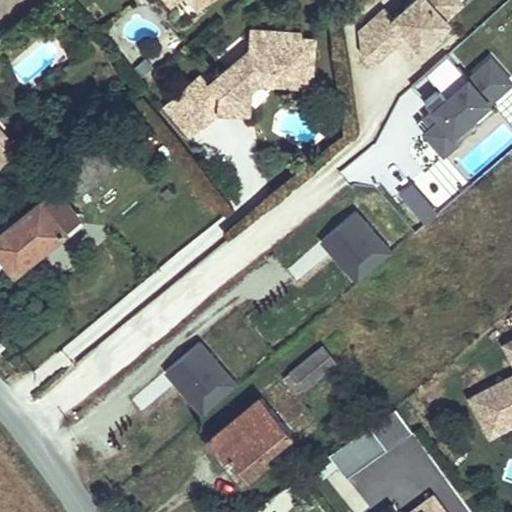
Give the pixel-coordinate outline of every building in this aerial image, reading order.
[(193,0),(200,9),(210,0),(193,0)] [(419,48),(449,22),(445,18),(462,3),(459,0),(413,0),(393,18),(385,8),(360,30),(364,54),(373,64),(407,34),(419,48)] [(302,38),(302,33),(250,29),(249,51),(210,84),(202,75),(179,95),(203,124),(218,111),(238,112),(239,97),(258,81),(310,86),(314,39),(302,38)] [(495,109),(489,102),(511,82),(491,58),(468,78),(447,54),(426,73),(439,89),(425,101),(432,108),(423,116),(432,126),(425,132),(444,153),(460,139),(454,132),(473,116),(479,123),(495,109)] [(144,75),(153,67),(146,58),(137,66),(144,75)] [(239,97),(238,112),(248,113),(250,88),(239,97)] [(190,135),(203,124),(179,95),(166,106),(190,135)] [(432,126),(423,116),(416,122),(425,132),(432,126)] [(460,139),(479,123),(473,116),(454,132),(460,139)] [(0,140),(11,154),(17,148),(0,127),(0,140)] [(0,162),(11,154),(0,140),(0,162)] [(58,180),(71,197),(119,157),(106,141),(58,180)] [(411,182),(394,197),(421,227),(438,212),(411,182)] [(68,229),(81,218),(56,188),(43,199),(68,229)] [(173,194),(167,189),(163,193),(169,198),(173,194)] [(0,253),(15,272),(68,229),(43,199),(0,233),(0,253)] [(391,253),(355,211),(322,240),(357,282),(391,253)] [(511,339),(505,344),(511,357),(511,375),(471,397),(491,435),(511,424),(511,339)] [(237,385),(200,341),(166,370),(203,414),(237,385)] [(323,346),(291,371),(304,387),(336,362),(323,346)] [(291,371),(284,378),(297,393),(304,387),(291,371)] [(290,432),(261,396),(208,439),(224,459),(229,455),(240,468),(247,462),(253,470),(267,459),(263,454),(290,432)] [(329,454),(346,478),(387,449),(370,426),(329,454)] [(240,468),(229,455),(224,459),(242,480),(253,470),(247,462),(240,468)] [(445,511),(433,495),(409,511),(395,511),(391,505),(381,511),(445,511)]
